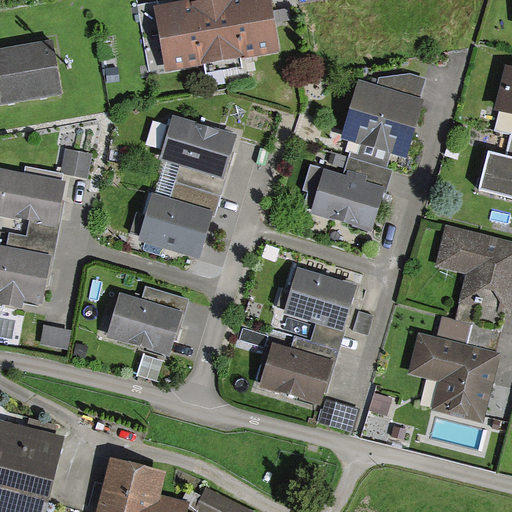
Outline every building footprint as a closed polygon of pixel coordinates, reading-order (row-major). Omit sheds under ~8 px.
[(273,0),(247,0),(162,18),(174,76),(284,54),(273,0)] [(54,50),(0,59),(0,112),(63,100),(54,50)] [(511,74),(511,75),(501,116),(511,119),(511,74)] [(432,105),(365,86),(348,147),(414,166),(432,105)] [(242,145),(176,124),(162,168),(228,188),(242,145)] [(95,164),(71,158),(66,177),(90,184),(95,164)] [(511,163),(496,160),(487,194),(511,200),(511,163)] [(72,189),(7,176),(0,210),(0,226),(62,239),(72,189)] [(391,195),(331,176),(317,221),(377,240),(391,195)] [(216,224),(152,205),(138,249),(202,269),(216,224)] [(511,251),(452,235),(443,269),(476,278),(469,304),(511,316),(511,251)] [(58,265),(0,253),(0,298),(49,308),(58,265)] [(358,290),(298,272),(284,319),(344,337),(358,290)] [(187,319),(126,300),(112,346),(172,364),(187,319)] [(477,331),(439,321),(433,341),(424,339),(413,378),(456,390),(450,412),(487,422),(505,358),(472,349),(477,331)] [(340,363),(279,345),(266,391),(326,409),(340,363)] [(52,511),(69,446),(0,429),(0,511),(52,511)] [(174,479),(121,466),(109,511),(196,511),(197,511),(168,504),(174,479)] [(246,511),(216,498),(209,511),(246,511)]
